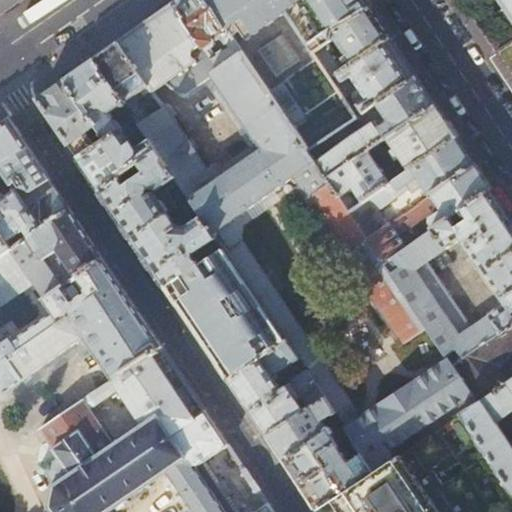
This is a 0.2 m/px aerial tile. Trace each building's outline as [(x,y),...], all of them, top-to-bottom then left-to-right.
[(179,0),(175,4),(220,68),(243,53),(207,0),(179,0)] [(207,0),(243,53),(308,150),(359,116),(332,77),(315,51),(324,44),(331,38),(333,34),(335,29),(371,10),(364,0),(207,0)] [(511,0),(503,0),(511,12),(511,42),(497,52),(511,74),(511,0)] [(142,26),(119,43),(153,91),(165,82),(179,92),(187,92),(212,75),(257,142),(259,141),(263,148),(224,174),(216,161),(209,166),(166,105),(164,106),(165,107),(141,123),(142,124),(148,132),(158,147),(178,176),(184,186),(192,197),(200,209),(204,215),(215,231),(295,175),(308,195),(306,197),(405,343),(429,328),(385,264),(368,239),(350,212),(328,179),(316,162),(308,150),(243,53),(220,68),(175,4),(142,26)] [(335,29),(333,34),(353,62),(391,38),(379,22),(371,10),(335,29)] [(391,38),(353,62),(343,69),(332,77),(359,116),(417,77),(399,50),(391,38)] [(106,51),(94,59),(136,115),(141,123),(165,107),(164,106),(153,91),(119,43),(106,51)] [(324,44),(315,51),(332,77),(343,69),(324,44)] [(83,68),(66,79),(108,136),(136,115),(94,59),(83,68)] [(328,179),(436,105),(426,90),(417,77),(359,116),(367,127),(316,162),(328,179)] [(108,136),(66,79),(55,87),(38,98),(63,135),(79,158),(108,136)] [(350,212),(392,183),(373,155),(391,142),(410,171),(458,138),(447,121),(436,105),(328,179),(350,212)] [(142,124),(141,123),(136,115),(108,136),(79,158),(88,172),(101,191),(158,147),(148,132),(142,136),(145,141),(137,148),(128,134),(142,124)] [(0,126),(0,165),(23,198),(50,179),(39,162),(29,148),(20,134),(10,119),(0,126)] [(466,149),(458,138),(410,171),(392,183),(350,212),(368,239),(476,165),(466,149)] [(231,151),(223,140),(212,148),(220,159),(231,151)] [(160,189),(178,176),(158,147),(101,191),(117,215),(119,217),(133,238),(170,213),(157,193),(149,193),(151,188),(160,189)] [(0,229),(13,250),(70,209),(50,179),(23,198),(0,165),(0,229)] [(484,176),(476,165),(368,239),(385,264),(412,245),(408,239),(403,242),(393,228),(401,223),(407,231),(428,217),(425,213),(437,204),(442,210),(431,218),(437,227),(493,189),(484,176)] [(183,204),(192,197),(184,186),(175,192),(183,204)] [(385,264),(429,328),(447,355),(457,348),(464,359),(511,327),(511,217),(493,189),(437,227),(412,245),(385,264)] [(200,209),(192,197),(183,204),(191,214),(200,209)] [(175,209),(180,217),(187,213),(181,205),(175,209)] [(82,226),(70,209),(13,250),(12,251),(36,285),(46,298),(103,258),(82,226)] [(178,224),(170,213),(133,238),(151,264),(166,287),(225,246),(215,231),(204,215),(188,225),(178,224)] [(0,258),(12,251),(13,250),(0,229),(0,258)] [(232,244),(226,248),(288,340),(300,358),(308,369),(326,396),(336,412),(341,407),(343,402),(343,398),(343,395),(294,323),(292,323),(262,279),(264,278),(243,248),(232,244)] [(288,340),(225,246),(166,287),(193,326),(219,365),(229,380),(288,340)] [(184,459),(167,472),(174,482),(176,481),(196,511),(275,511),(268,502),(253,511),(227,511),(196,467),(206,461),(230,445),(188,384),(163,347),(129,296),(103,258),(46,298),(45,301),(54,314),(14,342),(11,338),(4,342),(0,335),(0,309),(36,285),(12,251),(0,258),(0,389),(1,390),(6,391),(8,390),(11,389),(84,337),(113,379),(42,428),(50,440),(61,458),(49,466),(48,465),(48,464),(47,464),(46,463),(45,463),(44,463),(43,463),(42,463),(40,465),(39,466),(39,468),(40,471),(42,472),(44,473),(46,472),(48,471),(55,481),(115,444),(91,408),(119,388),(142,422),(141,422),(142,425),(156,416),(184,459)] [(511,327),(464,359),(454,365),(480,403),(511,382),(499,363),(511,354),(511,327)] [(300,358),(288,340),(229,380),(259,424),(268,436),(326,396),(308,369),(282,388),(274,377),(300,358)] [(463,414),(480,403),(454,365),(452,361),(348,430),(363,453),(375,472),(382,468),(376,459),(417,432),(423,441),(463,414)] [(480,403),(463,414),(511,485),(511,381),(511,382),(480,403)] [(336,412),(326,396),(268,436),(309,497),(317,510),(323,506),(375,472),(363,453),(351,461),(323,421),(336,412)] [(511,511),(511,485),(463,414),(423,441),(382,468),(375,472),(323,506),(326,511),(511,511)] [(115,444),(55,481),(52,484),(53,486),(50,504),(48,504),(48,507),(50,506),(54,511),(106,511),(125,500),(127,502),(129,500),(128,497),(147,485),(149,487),(151,485),(150,483),(167,472),(184,459),(156,416),(142,425),(121,439),(120,437),(117,439),(118,441),(115,444)] [(61,458),(50,440),(42,446),(39,459),(42,463),(43,463),(44,463),(45,463),(46,463),(47,464),(48,464),(48,465),(49,466),(61,458)] [(206,461),(196,467),(227,511),(240,511),(239,509),(228,494),(231,492),(224,481),(221,483),(206,461)]
